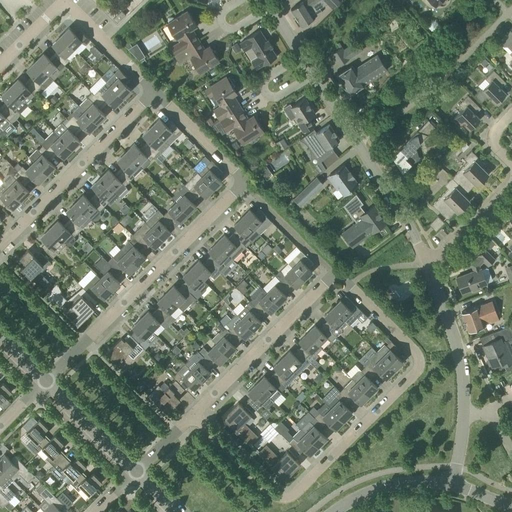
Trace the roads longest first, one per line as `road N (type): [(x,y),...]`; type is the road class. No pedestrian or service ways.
road 1 (residential): [(0,244),(152,91),(64,2),(0,64)]
road 2 (residential): [(190,417),(273,498),(290,497),(412,364),(407,348),(346,285)]
road 3 (residential): [(44,380),(242,182)]
road 4 (residential): [(426,264),(312,75)]
road 5 (residential): [(190,417),(333,274)]
road 6 (unclassified): [(464,418),(457,351),(426,264)]
road 7 (residential): [(333,274),(242,182)]
road 8 (tertiary): [(134,470),(44,380)]
road 9 (tertiary): [(334,511),(396,486),(451,486)]
road 10 (residential): [(426,264),(511,178)]
